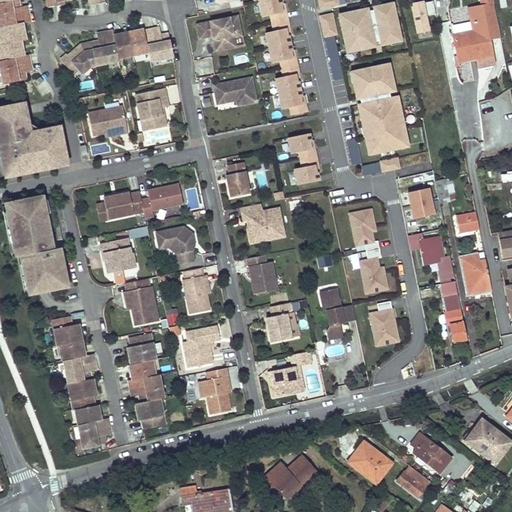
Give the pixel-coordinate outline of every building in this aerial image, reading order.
[(3,61),(0,61),(5,83),(21,79),(20,72),(25,71),(33,69),(30,55),(25,56),(22,41),(26,41),(23,24),(31,22),(27,5),(22,6),(22,0),(21,0),(0,0),(0,21),(1,28),(0,28),(3,45),(0,46),(3,61)] [(291,118),(309,114),(284,0),(258,0),(262,20),(271,20),(274,33),(266,36),(272,66),(280,66),(284,79),(275,80),(281,112),(290,111),(291,118)] [(337,0),(317,0),(318,8),(338,6),(337,0)] [(413,32),(427,31),(425,0),(418,0),(410,1),(413,32)] [(454,32),(459,54),(477,50),(478,55),(494,52),(491,36),(501,34),(494,0),(483,0),(484,3),(470,6),(472,18),(481,16),(483,27),(474,28),(454,32)] [(339,19),(348,56),(403,46),(393,4),(339,19)] [(334,12),(319,14),(321,37),(336,35),(334,12)] [(242,15),(201,23),(204,39),(216,37),(218,45),(227,43),(229,49),(241,47),(239,38),(237,29),(244,28),(242,15)] [(472,18),(474,28),(483,27),(481,16),(472,18)] [(246,37),(244,28),(237,29),(239,38),(246,37)] [(66,54),(62,60),(74,73),(80,69),(83,72),(90,67),(119,61),(119,59),(149,53),(151,61),(174,57),(171,39),(164,40),(161,29),(145,32),(145,30),(116,36),(115,32),(100,35),(102,42),(102,45),(98,46),(97,43),(84,45),(80,49),(81,50),(72,59),(66,54)] [(328,61),(338,61),(336,37),(326,37),(328,61)] [(227,43),(218,45),(220,51),(229,49),(227,43)] [(459,54),(459,59),(478,55),(477,50),(459,54)] [(349,74),(369,159),(411,151),(401,99),(392,65),(349,74)] [(253,78),(215,86),(219,105),(238,101),(239,106),(258,102),(253,78)] [(167,92),(139,97),(143,119),(147,119),(149,130),(168,127),(165,110),(171,109),(167,92)] [(25,104),(0,108),(0,140),(1,141),(8,177),(30,172),(30,169),(61,163),(60,160),(67,159),(61,128),(36,132),(31,131),(25,104)] [(123,106),(89,113),(93,136),(105,133),(119,131),(119,134),(128,132),(123,106)] [(294,171),(298,188),(322,184),(313,136),(288,139),(293,158),(299,156),(302,170),(294,171)] [(357,137),(346,139),(350,164),(361,162),(357,137)] [(398,157),(379,159),(381,171),(399,169),(398,157)] [(30,169),(30,172),(69,164),(67,159),(60,160),(61,163),(30,169)] [(361,165),(364,175),(380,171),(378,161),(361,165)] [(245,163),(229,166),(231,175),(228,176),(232,198),(251,194),(245,163)] [(259,188),(275,188),(274,164),(263,165),(264,171),(258,171),(259,188)] [(452,178),(435,180),(440,204),(452,201),(451,195),(455,194),(452,178)] [(147,199),(142,200),(145,213),(146,217),(152,216),(151,211),(181,204),(177,185),(146,192),(147,199)] [(407,194),(415,222),(437,216),(430,191),(407,194)] [(107,221),(145,213),(142,200),(141,194),(129,196),(129,194),(103,200),(104,205),(107,221)] [(22,200),(6,204),(17,256),(22,255),(26,277),(32,276),(34,292),(66,285),(64,274),(62,274),(57,249),(53,250),(42,197),(22,201),(22,200)] [(304,208),(302,197),(290,199),(292,210),(304,208)] [(264,211),(262,204),(243,208),(245,223),(252,221),(254,225),(249,231),(255,230),(257,243),(276,240),(276,235),(286,232),(281,208),(264,211)] [(98,207),(102,222),(107,221),(104,205),(98,207)] [(347,214),(366,296),(390,292),(385,267),(374,209),(347,214)] [(476,214),(456,217),(460,232),(479,229),(476,214)] [(182,227),(156,234),(158,249),(168,247),(177,254),(179,265),(193,262),(190,246),(194,245),(191,234),(182,227)] [(511,227),(497,230),(500,247),(511,244),(511,227)] [(255,230),(249,231),(253,244),(257,243),(255,230)] [(434,237),(419,240),(424,266),(439,262),(434,237)] [(106,262),(109,275),(113,274),(123,272),(135,269),(132,255),(131,255),(128,239),(100,245),(104,263),(106,262)] [(484,253),(461,258),(469,295),(492,291),(484,253)] [(265,255),(248,259),(255,295),(278,290),(273,262),(267,263),(265,255)] [(451,258),(444,260),(448,279),(455,278),(451,258)] [(292,263),(285,265),(289,282),(296,280),(292,263)] [(202,268),(183,272),(184,280),(182,281),(189,314),(210,310),(207,296),(203,274),(202,268)] [(113,274),(116,286),(125,284),(123,272),(113,274)] [(144,280),(125,284),(126,291),(129,291),(133,310),(134,314),(156,309),(151,286),(146,287),(144,280)] [(511,305),(511,290),(511,288),(502,289),(506,307),(511,305)] [(345,323),(342,308),(338,289),(320,293),(323,312),(326,311),(329,326),(326,330),(329,340),(343,337),(340,324),(345,323)] [(126,291),(124,292),(128,311),(133,310),(129,291),(126,291)] [(455,306),(445,308),(446,312),(445,313),(448,326),(450,326),(454,342),(467,339),(459,301),(454,302),(455,306)] [(289,303),(272,306),(274,316),(268,317),(273,342),(292,337),(287,313),(291,312),(289,303)] [(352,305),(342,308),(345,323),(355,321),(352,305)] [(158,316),(156,309),(134,314),(135,321),(158,316)] [(376,349),(400,343),(394,310),(368,314),(376,349)] [(91,371),(97,370),(95,362),(94,354),(86,356),(78,324),(72,325),(69,314),(52,317),(58,345),(60,345),(63,361),(65,360),(74,410),(77,409),(85,447),(102,444),(101,438),(105,438),(112,436),(110,426),(108,418),(103,419),(99,405),(96,405),(94,396),(98,395),(94,379),(92,379),(87,380),(86,372),(91,371)] [(169,327),(167,319),(159,321),(161,329),(169,327)] [(218,326),(185,332),(187,342),(189,352),(185,353),(188,368),(212,362),(208,341),(220,338),(218,326)] [(181,336),(179,327),(170,329),(172,337),(181,336)] [(149,331),(129,335),(131,348),(128,349),(130,365),(129,365),(132,381),(129,382),(132,398),(139,396),(144,396),(145,402),(140,403),(136,404),(140,422),(143,422),(145,430),(165,426),(160,399),(164,398),(158,375),(154,376),(151,361),(155,360),(149,331)] [(311,351),(290,355),(293,367),(269,371),(275,403),(300,399),(298,389),(300,386),(299,380),(303,379),(300,366),(303,365),(307,361),(313,360),(311,351)] [(208,380),(199,381),(201,397),(205,396),(209,415),(230,411),(227,393),(225,394),(222,378),(229,376),(227,368),(207,372),(208,380)] [(229,376),(222,378),(225,394),(227,393),(232,392),(229,376)] [(298,389),(300,399),(306,397),(303,379),(299,380),(300,386),(298,389)] [(482,419),(466,439),(487,455),(485,457),(495,465),(511,442),(482,419)] [(419,434),(411,444),(417,449),(414,453),(439,472),(450,457),(419,434)] [(363,442),(347,463),(375,484),(391,463),(363,442)] [(273,470),(261,480),(267,487),(270,484),(276,490),(282,497),(297,485),(300,488),(317,473),(302,456),(286,470),(278,476),(273,470)] [(286,470),(280,463),(273,470),(278,476),(286,470)] [(409,466),(397,481),(417,496),(429,481),(409,466)] [(448,483),(442,491),(446,495),(452,487),(448,483)] [(270,484),(267,487),(272,493),(276,490),(270,484)] [(300,488),(297,485),(282,497),(285,501),(300,488)] [(193,489),(179,490),(181,507),(191,506),(192,511),(232,511),(233,511),(230,490),(194,495),(193,489)]
